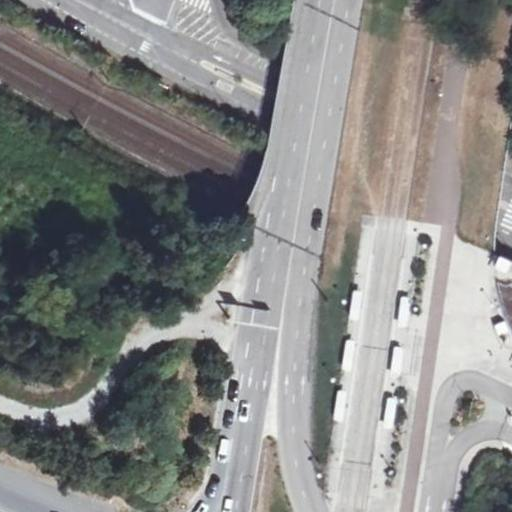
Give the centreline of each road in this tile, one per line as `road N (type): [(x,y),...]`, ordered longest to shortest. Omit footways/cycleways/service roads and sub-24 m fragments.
road 1 (residential): [(170,47),(511,209)]
road 2 (secondary): [(312,511),(294,448),(291,238)]
road 3 (secondary): [(291,238),(333,0)]
road 4 (secondary): [(291,238),(252,423)]
